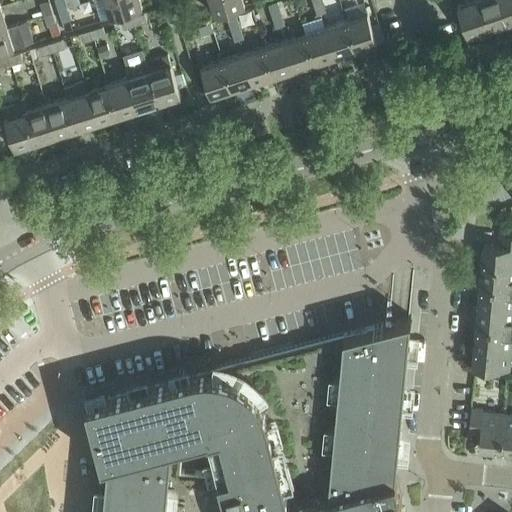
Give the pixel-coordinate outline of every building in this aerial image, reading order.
[(39,3),(43,16),(53,13),(49,0),(39,3)] [(54,0),(58,11),(68,8),(65,0),(54,0)] [(105,0),(111,17),(143,7),(140,0),(105,0)] [(210,0),(215,15),(245,5),(243,0),(210,0)] [(326,12),(322,0),(321,0),(314,3),(318,15),(326,12)] [(468,36),(490,29),(480,0),(471,0),(457,5),(468,36)] [(480,0),(490,29),(510,22),(502,0),(480,0)] [(511,0),(502,0),(510,22),(511,20),(511,0)] [(269,4),(273,16),(281,14),(277,1),(269,4)] [(0,6),(0,29),(8,27),(2,6),(0,6)] [(58,11),(65,32),(75,29),(68,8),(58,11)] [(47,28),(57,25),(53,13),(43,16),(47,28)] [(133,16),(136,26),(147,22),(144,13),(133,16)] [(348,20),(357,49),(377,43),(368,13),(348,20)] [(285,26),(281,14),(273,16),(277,28),(285,26)] [(227,18),(231,29),(240,27),(236,15),(227,18)] [(123,30),(136,26),(133,16),(120,20),(123,30)] [(328,26),(339,55),(357,49),(348,20),(328,26)] [(0,29),(0,53),(26,45),(19,23),(8,27),(0,29)] [(214,32),(211,23),(198,27),(201,36),(214,32)] [(94,39),(95,39),(106,35),(103,26),(92,29),(94,39)] [(306,33),(316,62),(339,55),(328,26),(306,33)] [(244,39),(240,27),(231,29),(235,42),(244,39)] [(82,43),(95,39),(94,39),(92,29),(79,34),(82,43)] [(287,39),(296,69),(316,62),(306,33),(287,39)] [(51,43),(54,52),(65,48),(62,39),(50,43),(51,43)] [(266,46),(278,75),(296,69),(287,39),(266,46)] [(41,56),(54,52),(51,43),(50,43),(38,47),(41,56)] [(107,43),(98,47),(101,57),(111,54),(107,43)] [(247,52),(259,81),(278,75),(266,46),(247,52)] [(9,56),(12,65),(24,62),(21,52),(9,56)] [(224,59),(235,88),(259,81),(247,52),(224,59)] [(147,60),(160,102),(180,95),(167,54),(147,60)] [(0,69),(12,65),(9,56),(0,58),(0,69)] [(211,96),(235,88),(224,59),(202,67),(211,96)] [(130,77),(140,108),(160,102),(147,60),(125,67),(128,78),(130,77)] [(109,84),(119,115),(140,108),(130,77),(128,78),(109,84)] [(68,97),(78,128),(99,121),(88,90),(90,90),(86,79),(65,87),(68,97)] [(88,90),(99,121),(119,115),(109,84),(90,90),(88,90)] [(47,103),(57,135),(78,128),(68,97),(47,103)] [(36,141),(26,110),(23,100),(1,107),(14,148),(36,141)] [(26,110),(36,141),(57,135),(47,103),(26,110)] [(484,244),(481,267),(511,268),(511,235),(499,234),(498,245),(484,244)] [(511,268),(481,267),(480,287),(511,289),(511,268)] [(511,289),(480,287),(478,306),(511,309),(511,289)] [(511,309),(478,306),(476,325),(511,329),(511,309)] [(109,394),(87,400),(90,412),(93,425),(96,424),(106,460),(100,511),(406,511),(406,508),(403,508),(401,499),(403,498),(397,474),(412,316),(409,317),(408,317),(407,327),(390,326),(390,322),(344,333),(345,336),(110,397),(109,394)] [(511,329),(476,325),(474,345),(511,349),(511,329)] [(511,349),(474,345),(472,367),(510,371),(511,353),(511,349)] [(471,407),(469,433),(480,434),(479,449),(497,451),(500,412),(483,411),(483,408),(471,407)] [(511,413),(500,412),(497,451),(506,452),(506,454),(511,454),(511,413)]
